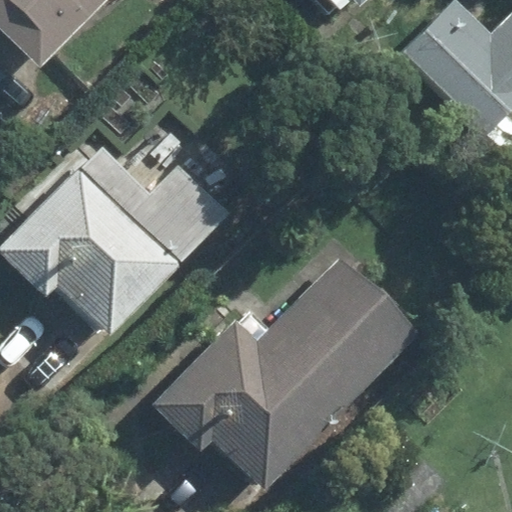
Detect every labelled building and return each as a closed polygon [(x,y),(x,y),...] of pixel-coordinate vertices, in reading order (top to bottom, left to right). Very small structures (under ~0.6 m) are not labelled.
[(0,0),(0,75),(7,83),(90,0),(0,0)] [(281,0),(289,9),(299,0),(313,0),(328,17),(348,0),(281,0)] [(382,58),(484,166),(511,139),(511,137),(493,117),(511,98),(511,29),(499,16),(475,39),(441,3),(382,58)] [(136,203),(84,152),(0,236),(0,289),(17,309),(29,296),(78,353),(211,219),(165,173),(136,203)] [(236,310),(129,417),(174,462),(183,452),(237,503),(400,331),(328,264),(261,334),(236,310)] [(409,511),(437,485),(416,464),(370,509),(372,511),(409,511)]
